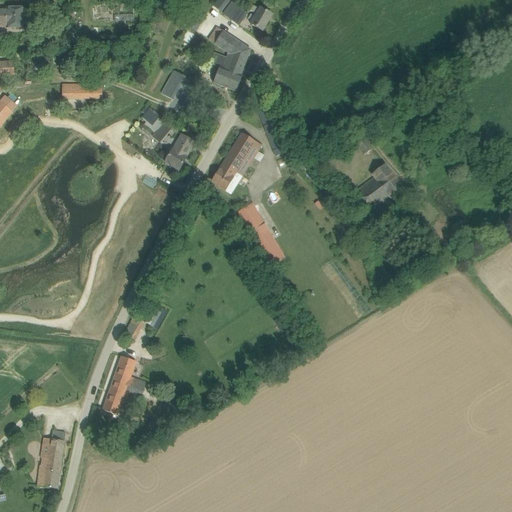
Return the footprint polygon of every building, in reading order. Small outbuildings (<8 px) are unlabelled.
[(223,11),(231,0),(217,0),(214,4),(223,11)] [(240,26),(248,14),(232,2),(223,14),(240,26)] [(263,31),(272,15),(260,8),(260,9),(252,4),(249,10),(257,14),(251,24),(263,31)] [(25,8),(15,8),(8,8),(8,10),(0,9),(0,26),(7,26),(7,27),(24,28),(25,28),(25,8)] [(135,14),(116,14),(117,23),(135,22),(135,14)] [(211,64),(220,67),(214,82),(237,91),(243,75),(241,74),(251,50),(216,28),(209,39),(215,43),(214,44),(228,54),(226,58),(215,53),(211,64)] [(0,76),(5,76),(15,75),(13,62),(0,63),(0,76)] [(173,100),(185,77),(175,71),(162,94),(173,100)] [(63,100),(103,99),(103,85),(63,85),(63,100)] [(0,102),(0,126),(12,113),(0,102)] [(293,150),(275,103),(258,110),(276,157),(293,150)] [(169,124),(166,121),(150,108),(150,109),(147,107),(143,112),(145,114),(142,119),(146,122),(144,125),(155,134),(160,127),(164,130),(169,125),(177,131),(179,129),(170,122),(169,124)] [(187,158),(196,143),(181,134),(165,163),(179,171),(187,158)] [(242,134),(220,170),(213,181),(219,185),(218,187),(225,191),(237,173),(242,177),(262,146),(242,134)] [(372,149),(363,137),(355,143),(365,155),(372,149)] [(328,161),(334,159),(330,152),(325,155),(328,161)] [(373,177),(355,192),(371,213),(403,189),(385,164),(372,175),(373,177)] [(237,213),(270,268),(285,259),(253,204),(237,213)] [(157,306),(148,324),(157,329),(166,311),(157,306)] [(130,393),(142,397),(147,382),(131,376),(137,362),(122,357),(103,411),(118,416),(122,402),(126,404),(130,393)] [(159,436),(173,409),(161,403),(147,430),(159,436)] [(42,458),(41,466),(39,466),(36,486),(58,489),(63,456),(65,441),(44,438),(41,458),(42,458)]
